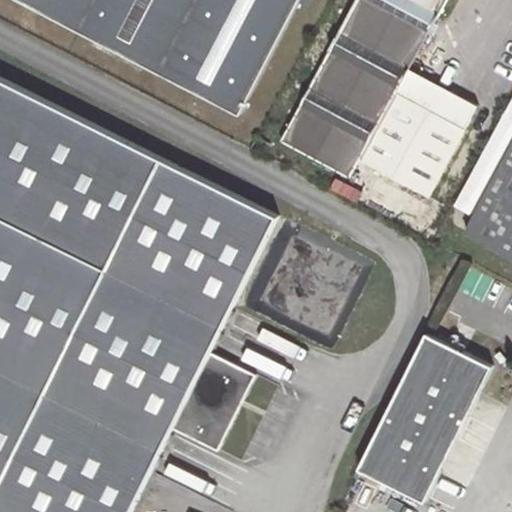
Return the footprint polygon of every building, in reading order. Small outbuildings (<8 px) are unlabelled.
[(21,0),(242,114),(301,0),(21,0)] [(445,0),(358,0),(283,139),(352,177),(361,158),(430,197),(468,129),(397,90),(412,62),(445,0)] [(397,90),(468,129),(484,99),(412,62),(397,90)] [(277,216),(0,77),(0,511),(130,511),(172,428),(217,450),(255,374),(210,352),(277,216)] [(511,98),(455,204),(476,216),(511,150),(511,98)] [(259,135),(252,147),(298,171),(305,160),(259,135)] [(511,150),(476,216),(468,231),(511,254),(511,150)] [(455,204),(434,242),(456,254),(468,231),(476,216),(455,204)] [(491,363),(425,330),(357,467),(423,499),(491,363)]
